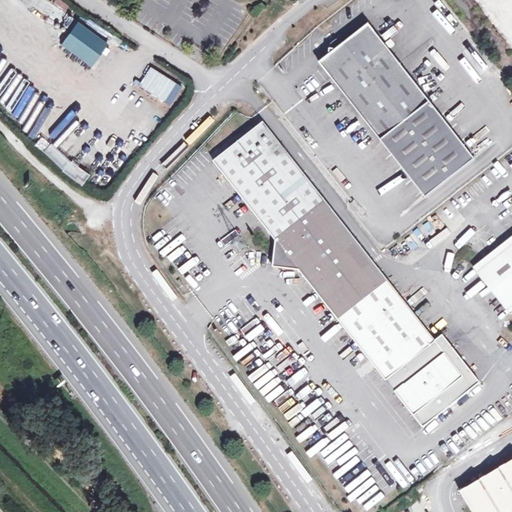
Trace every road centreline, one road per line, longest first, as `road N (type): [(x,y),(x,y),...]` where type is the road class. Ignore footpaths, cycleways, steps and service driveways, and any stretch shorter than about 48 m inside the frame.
road 1 (unclassified): [(221,90),(131,199),(128,249),(312,511)]
road 2 (unknown): [(175,324),(233,286),(280,297),(310,322),(393,438),(414,449),(508,371)]
road 3 (motorway): [(242,511),(158,388),(0,192)]
road 4 (motorway): [(0,261),(190,511)]
road 5 (unknown): [(511,198),(429,267),(433,291),(470,331)]
road 6 (track): [(0,118),(66,191),(126,223)]
road 7 (unclassified): [(84,0),(221,90)]
road 8 (unclassified): [(324,0),(221,90)]
